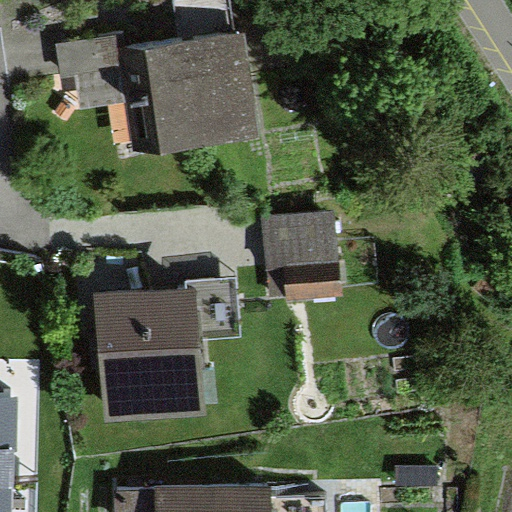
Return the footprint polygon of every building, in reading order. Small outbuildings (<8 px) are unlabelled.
[(140,133),(251,120),(240,15),(128,28),(140,133)] [(273,210),(282,280),(348,272),(339,202),(273,210)] [(104,410),(193,400),(176,256),(88,266),(104,410)] [(240,275),(210,277),(212,327),(243,326),(240,275)] [(0,355),(0,511),(43,511),(49,357),(0,355)] [(260,511),(259,469),(118,473),(119,511),(260,511)]
